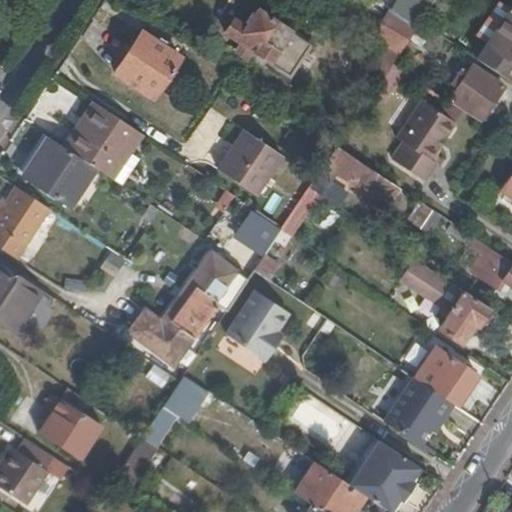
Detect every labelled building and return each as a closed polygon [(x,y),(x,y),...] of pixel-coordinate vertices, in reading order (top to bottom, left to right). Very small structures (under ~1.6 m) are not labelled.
[(412,27),(431,0),(393,0),(387,11),(388,12),(412,27)] [(511,10),(496,0),(491,0),(470,33),(485,42),(474,58),(511,83),(511,10)] [(285,71),(306,40),(253,6),(241,22),(231,16),(222,29),(239,40),(234,48),(243,54),(248,47),(285,71)] [(388,12),(371,37),(395,53),(412,27),(388,12)] [(149,91),(174,54),(138,30),(113,66),(149,91)] [(402,69),(390,61),(367,95),(380,104),(402,69)] [(454,86),(447,97),(479,118),(486,107),(492,111),(496,106),(494,105),(499,98),(495,95),(500,87),(467,66),(462,75),(456,71),(449,82),(454,86)] [(77,118),(81,121),(64,145),(106,174),(136,130),(91,98),(77,118)] [(389,159),(422,181),(434,162),(427,157),(451,120),(419,99),(394,138),(400,142),(389,159)] [(492,111),(486,107),(479,118),(484,122),(492,111)] [(248,188),(274,149),(236,124),(210,164),(248,188)] [(39,133),(32,128),(5,167),(12,172),(39,133)] [(88,166),(39,133),(12,172),(62,204),(88,166)] [(333,174),(383,207),(397,187),(333,145),(320,165),(333,174)] [(315,171),(328,180),(333,174),(320,165),(315,171)] [(328,180),(315,171),(306,185),(314,191),(322,196),(331,182),(328,180)] [(511,175),(509,174),(497,191),(511,200),(511,175)] [(41,204),(6,182),(0,190),(0,246),(10,253),(41,204)] [(344,191),(331,182),(322,196),(335,205),(344,191)] [(314,191),(306,185),(278,226),(287,232),(314,191)] [(428,207),(415,199),(403,217),(416,225),(428,207)] [(416,225),(415,226),(425,232),(437,214),(428,207),(416,225)] [(263,241),(272,227),(257,217),(248,231),(263,241)] [(511,307),(511,263),(448,221),(443,228),(463,242),(462,243),(478,253),(467,269),(492,286),(489,292),(511,307)] [(200,247),(154,315),(136,303),(121,327),(138,339),(168,361),(210,299),(219,305),(240,273),(200,247)] [(271,265),(258,256),(249,268),(263,277),(271,265)] [(490,310),(412,257),(398,279),(432,301),(433,299),(442,306),(438,313),(444,317),(437,327),(459,343),(473,323),(479,326),(490,310)] [(0,324),(8,330),(37,287),(0,262),(0,324)] [(88,275),(56,272),(55,282),(56,283),(97,287),(108,272),(96,265),(88,275)] [(276,345),(294,317),(260,295),(230,338),(271,366),(282,348),(276,345)] [(472,374),(433,348),(412,378),(449,403),(452,405),(472,374)] [(142,357),(133,370),(167,393),(176,379),(142,357)] [(176,379),(167,393),(159,404),(174,414),(179,418),(199,387),(179,374),(176,379)] [(412,378),(408,376),(379,420),(414,444),(434,416),(439,419),(449,403),(412,378)] [(63,386),(55,397),(76,411),(84,400),(63,386)] [(75,457),(96,424),(76,411),(55,397),(49,393),(35,415),(41,419),(34,431),(75,457)] [(357,460),(372,437),(305,393),(290,416),(357,460)] [(174,414),(159,404),(145,426),(160,436),(174,414)] [(41,469),(38,467),(46,454),(19,436),(10,449),(7,447),(0,456),(0,490),(18,503),(41,469)] [(139,436),(138,437),(110,479),(125,489),(154,446),(139,436)] [(415,467),(375,440),(345,484),(363,496),(385,511),(392,500),(398,504),(411,487),(404,482),(415,467)] [(311,462),(291,493),(309,505),(319,511),(351,511),(363,496),(345,484),(311,462)]
